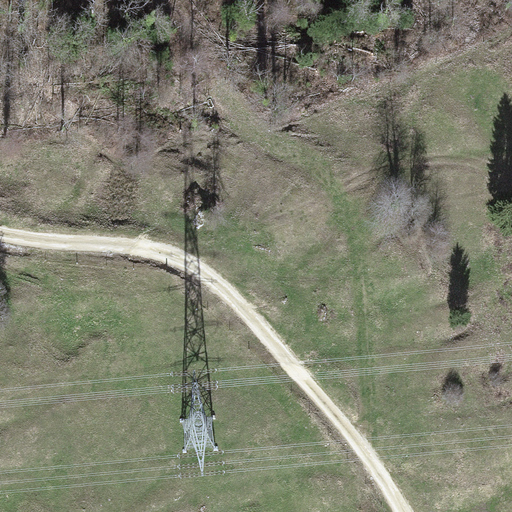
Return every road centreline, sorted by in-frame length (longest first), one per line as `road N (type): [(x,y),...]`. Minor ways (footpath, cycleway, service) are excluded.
road 1 (track): [(373,462),(355,240),(340,197),(319,165),(236,115),(215,87),(189,0)]
road 2 (track): [(0,232),(136,243),(213,275),(258,314),(405,511)]
